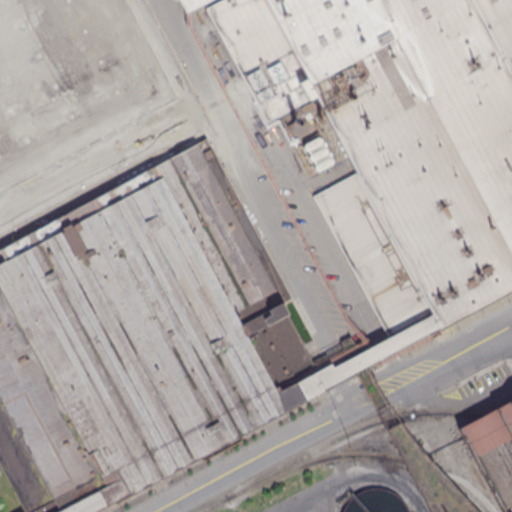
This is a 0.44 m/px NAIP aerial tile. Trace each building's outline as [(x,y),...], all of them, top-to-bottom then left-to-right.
[(0,0),(0,191),(177,96),(125,0),(0,0)] [(200,0),(202,2),(183,11),(177,0),(200,0)] [(436,326),(511,285),(511,0),(200,0),(202,2),(205,0),(221,0),(205,8),(265,120),(314,95),(356,173),(312,196),(387,336),(430,313),(436,326)] [(0,246),(205,138),(290,297),(279,303),(316,370),(294,381),(304,398),(88,511),(25,511),(0,465),(0,246)] [(430,313),(387,336),(331,366),(329,363),(316,370),(294,381),(304,398),(436,326),(430,313)] [(511,399),(511,511),(497,511),(456,430),(480,417),(511,399)] [(407,511),(404,503),(395,494),(385,489),(373,487),(361,489),(352,495),(344,503),(340,511),(407,511)]
